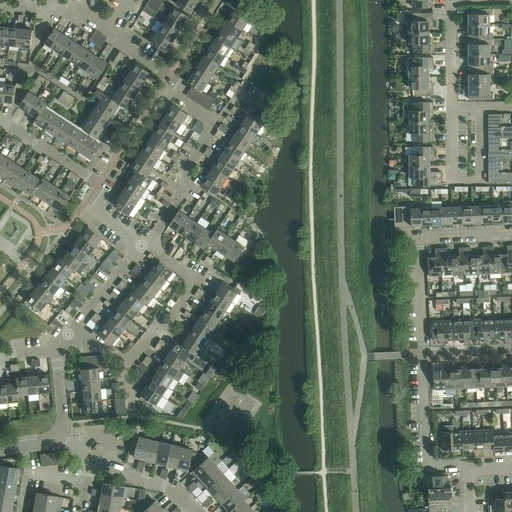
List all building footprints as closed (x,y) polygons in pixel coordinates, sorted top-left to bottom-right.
[(197,4),(190,0),(179,0),(176,4),(191,14),(197,4)] [(160,8),(149,1),(146,6),(156,13),(160,8)] [(175,7),(169,16),(184,26),(190,17),(175,7)] [(469,9),(469,25),(490,25),(490,16),(493,16),(493,9),(469,9)] [(243,30),(249,21),(251,22),(253,18),(248,14),(245,18),(234,11),(228,20),(243,30)] [(410,21),(410,33),(428,33),(428,26),(433,26),(433,13),(413,13),(413,21),(410,21)] [(169,16),(163,25),(178,35),(184,26),(169,16)] [(228,20),(222,29),(237,39),(243,30),(228,20)] [(163,25),(157,34),(172,43),(178,35),(163,25)] [(490,25),(469,25),(469,40),(493,40),(493,33),(490,33),(490,25)] [(1,27),(0,33),(0,44),(9,46),(11,28),(1,27)] [(11,28),(9,46),(20,47),(22,29),(11,28)] [(22,29),(20,47),(31,48),(33,30),(22,29)] [(47,39),(45,43),(45,44),(54,50),(64,35),(54,29),(47,39)] [(222,29),(216,37),(231,47),(237,39),(222,29)] [(89,41),(95,45),(102,34),(96,31),(89,41)] [(428,33),(410,33),(410,44),(413,44),(413,52),(434,52),(434,39),(429,39),(428,33)] [(102,34),(95,45),(101,48),(108,38),(102,34)] [(172,43),(157,34),(151,43),(164,51),(166,53),(166,52),(172,43)] [(64,35),(54,50),(63,55),(72,41),(64,35)] [(216,37),(210,46),(226,56),(231,47),(216,37)] [(493,40),(469,40),(469,55),(490,55),(490,46),(493,46),(493,40)] [(72,41),(63,55),(71,61),(81,46),(72,41)] [(81,46),(71,61),(80,67),(90,52),(81,46)] [(210,46),(205,55),(220,65),(226,56),(210,46)] [(90,52),(80,67),(89,73),(99,58),(90,52)] [(205,55),(199,64),(214,74),(220,65),(205,55)] [(490,55),(469,55),(470,70),(494,70),(493,63),(490,63),(490,55)] [(99,58),(89,73),(98,79),(108,64),(99,58)] [(410,66),(410,77),(429,77),(429,70),(434,70),(434,58),(413,58),(413,66),(410,66)] [(136,63),(130,73),(145,82),(151,73),(136,63)] [(199,64),(193,73),(208,83),(214,74),(199,64)] [(494,70),(470,70),(470,85),(490,84),(490,76),(494,76),(494,70)] [(130,73),(124,81),(139,91),(145,82),(130,73)] [(197,89),(202,92),(208,83),(193,73),(187,82),(193,86),(197,89)] [(429,77),(410,77),(410,88),(413,88),(414,96),(434,96),(434,84),(429,84),(429,77)] [(124,81),(118,90),(133,100),(139,91),(124,81)] [(5,84),(3,102),(14,103),(16,88),(16,86),(5,84)] [(490,84),(470,85),(470,100),(494,100),(494,93),(490,93),(490,84)] [(186,96),(190,99),(197,89),(193,86),(186,96)] [(127,109),(105,94),(98,89),(94,94),(99,98),(98,100),(100,102),(98,106),(113,115),(120,104),(127,109)] [(197,89),(190,99),(195,102),(202,92),(197,89)] [(105,94),(127,109),(133,100),(118,90),(113,99),(105,94)] [(19,107),(28,113),(38,98),(29,92),(19,107)] [(202,92),(195,102),(199,105),(206,95),(202,92)] [(206,95),(199,105),(204,108),(211,97),(206,95)] [(211,97),(204,108),(208,111),(213,104),(215,100),(211,97)] [(38,98),(28,113),(37,118),(34,122),(35,122),(47,104),(38,98)] [(410,111),(410,122),(429,122),(429,115),(434,115),(434,102),(413,103),(413,111),(410,111)] [(47,104),(35,122),(46,130),(56,115),(45,108),(47,104)] [(173,104),(167,114),(182,123),(188,114),(173,104)] [(98,106),(90,117),(105,127),(113,115),(98,106)] [(167,114),(161,122),(176,132),(182,123),(167,114)] [(489,114),(489,138),(502,138),(511,137),(511,126),(505,127),(505,126),(502,126),(502,114),(489,114)] [(56,115),(46,130),(57,137),(67,122),(56,115)] [(234,119),(228,115),(225,119),(231,123),(234,119)] [(248,115),(242,124),(257,134),(263,125),(248,115)] [(105,127),(90,117),(83,129),(97,138),(105,127)] [(67,122),(57,137),(69,145),(78,130),(67,122)] [(161,122),(156,131),(170,141),(176,132),(161,122)] [(429,122),(410,122),(410,133),(414,133),(414,141),(434,141),(434,129),(429,129),(429,122)] [(242,124),(236,133),(251,143),(257,134),(242,124)] [(78,130),(69,145),(80,152),(90,137),(78,130)] [(156,131),(150,140),(164,150),(170,141),(156,131)] [(236,133),(230,142),(245,152),(251,143),(236,133)] [(90,137),(80,152),(92,160),(99,149),(99,150),(101,147),(101,146),(102,145),(90,137)] [(502,138),(489,138),(489,152),(489,161),(502,161),(511,160),(511,149),(505,150),(505,149),(502,149),(502,138)] [(150,140),(144,149),(159,159),(164,150),(150,140)] [(230,142),(224,150),(239,160),(245,152),(230,142)] [(410,155),(411,167),(429,166),(429,159),(434,159),(434,147),(414,147),(414,155),(410,155)] [(144,149),(138,158),(153,167),(159,159),(144,149)] [(224,150),(218,159),(234,169),(239,160),(224,150)] [(7,158),(0,168),(0,174),(6,179),(16,163),(7,158)] [(138,158),(132,167),(152,180),(153,179),(147,176),(153,167),(138,158)] [(218,159),(213,168),(228,178),(234,169),(218,159)] [(502,161),(489,161),(489,184),(511,183),(511,172),(505,173),(505,172),(502,172),(502,161)] [(16,163),(6,179),(15,184),(25,169),(16,163)] [(429,166),(411,167),(411,178),(414,178),(414,186),(434,186),(434,173),(429,173),(429,166)] [(137,170),(132,179),(146,189),(152,180),(132,167),(137,170)] [(213,168),(207,177),(222,187),(228,178),(213,168)] [(25,169),(15,184),(23,190),(33,175),(25,169)] [(434,172),(434,173),(434,186),(442,186),(442,172),(434,172)] [(33,175),(23,190),(32,196),(44,179),(43,178),(42,180),(33,175)] [(222,187),(207,177),(201,186),(216,196),(222,187)] [(44,179),(32,196),(33,196),(34,194),(43,200),(52,184),(44,179)] [(132,179),(126,188),(141,197),(146,189),(132,179)] [(70,180),(65,187),(72,191),(76,184),(70,180)] [(52,184),(43,200),(51,205),(61,190),(52,184)] [(126,188),(120,196),(135,206),(141,197),(126,188)] [(411,190),(410,190),(410,193),(410,198),(421,198),(421,194),(421,189),(411,190)] [(61,190),(51,205),(61,211),(71,196),(61,190)] [(135,206),(120,196),(114,206),(129,215),(135,206)] [(213,198),(210,204),(218,209),(222,204),(213,198)] [(511,204),(503,205),(504,222),(511,221),(511,204)] [(493,205),(483,206),(484,223),(494,222),(493,205)] [(503,205),(493,205),(494,222),(504,222),(503,205)] [(473,206),(462,207),(463,224),(473,223),(473,206)] [(483,206),(473,206),(473,223),(484,223),(483,206)] [(422,225),(421,209),(411,209),(411,207),(395,208),(396,230),(412,230),(412,226),(422,225)] [(452,207),(442,208),(443,224),(453,224),(452,207)] [(462,207),(452,207),(453,224),(463,224),(462,207)] [(432,208),(421,209),(422,225),(432,225),(432,208)] [(442,208),(432,208),(432,225),(443,224),(442,208)] [(169,226),(178,232),(188,217),(179,211),(169,226)] [(188,217),(178,232),(187,238),(197,223),(188,217)] [(197,223),(187,238),(196,243),(205,229),(197,223)] [(88,227),(82,235),(96,247),(103,238),(88,227)] [(205,229),(196,243),(204,249),(218,229),(217,229),(214,234),(205,229)] [(218,229),(204,249),(205,249),(208,244),(217,250),(227,235),(218,229)] [(82,235),(75,243),(89,255),(96,247),(82,235)] [(227,235),(217,250),(226,256),(235,241),(227,235)] [(235,241),(226,256),(235,262),(233,263),(237,266),(241,260),(237,258),(245,247),(235,241)] [(75,243),(68,252),(83,263),(89,255),(75,243)] [(508,254),(501,254),(502,273),(511,272),(511,245),(507,246),(508,254)] [(483,255),(477,255),(478,274),(490,274),(489,246),(483,247),(483,255)] [(494,246),(489,246),(490,274),(502,273),(501,254),(495,254),(494,246)] [(459,256),(453,256),(454,275),(466,275),(465,247),(459,248),(459,256)] [(470,247),(465,247),(466,275),(478,274),(477,255),(471,255),(470,247)] [(442,276),(441,248),(435,249),(435,257),(428,257),(429,276),(442,276)] [(446,248),(441,248),(442,276),(454,275),(453,256),(447,256),(446,248)] [(68,252),(62,260),(74,270),(76,272),(83,263),(68,252)] [(60,258),(53,267),(67,278),(74,270),(62,260),(60,258)] [(160,261),(153,269),(167,280),(173,272),(160,261)] [(53,267),(47,275),(61,286),(67,278),(53,267)] [(153,269),(146,278),(160,289),(167,280),(153,269)] [(47,275),(40,283),(54,294),(61,286),(47,275)] [(146,278),(140,286),(153,297),(160,289),(146,278)] [(40,283),(33,291),(48,303),(54,294),(40,283)] [(233,290),(222,283),(216,292),(231,302),(232,302),(235,305),(241,297),(241,295),(239,294),(242,291),(236,287),(233,290)] [(131,292),(147,305),(153,297),(140,286),(133,294),(131,292)] [(48,303),(33,291),(27,300),(41,311),(48,303)] [(131,292),(124,301),(138,312),(145,304),(146,306),(147,305),(131,292)] [(216,292),(210,301),(226,311),(231,302),(216,292)] [(124,301),(118,309),(132,320),(138,312),(124,301)] [(210,301),(205,310),(220,320),(226,311),(210,301)] [(261,305),(255,314),(261,318),(266,309),(261,305)] [(118,309),(111,317),(125,328),(132,320),(118,309)] [(205,310),(199,319),(214,329),(220,320),(205,310)] [(111,317),(105,325),(118,337),(125,328),(111,317)] [(504,318),(494,319),(495,338),(501,338),(501,341),(505,341),(504,318)] [(199,319),(193,328),(208,338),(214,329),(199,319)] [(484,319),(474,320),(474,339),(480,339),(480,342),(485,341),(484,319)] [(494,319),(484,319),(485,341),(489,341),(489,339),(495,338),(494,319)] [(453,320),(443,321),(444,343),(448,343),(448,340),(454,340),(453,320)] [(464,320),(453,320),(454,340),(460,340),(460,342),(464,342),(464,320)] [(474,320),(464,320),(464,342),(469,342),(469,339),(474,339),(474,320)] [(444,343),(443,321),(432,321),(433,341),(439,341),(440,343),(444,343)] [(118,337),(105,325),(98,334),(112,345),(118,337)] [(193,328),(187,336),(202,346),(208,338),(193,328)] [(176,342),(196,355),(202,346),(187,336),(181,345),(176,342)] [(160,339),(157,344),(163,348),(166,343),(160,339)] [(176,342),(170,351),(185,361),(191,352),(196,356),(196,355),(176,342)] [(163,348),(157,344),(154,348),(160,352),(163,348)] [(170,351),(164,360),(179,370),(185,361),(170,351)] [(228,351),(224,358),(231,362),(235,356),(228,351)] [(164,360),(159,369),(174,379),(179,370),(164,360)] [(502,367),(496,368),(497,387),(507,387),(506,364),(502,365),(502,367)] [(481,368),(476,368),(477,388),(487,388),(486,365),(481,366),(481,368)] [(490,365),(486,365),(487,388),(497,387),(496,368),(490,368),(490,365)] [(461,369),(455,369),(456,389),(466,388),(465,366),(461,366),(461,369)] [(470,366),(465,366),(466,388),(477,388),(476,368),(470,369),(470,366)] [(446,389),(445,367),(441,367),(441,370),(434,370),(435,390),(446,389)] [(450,367),(445,367),(446,389),(456,389),(455,369),(450,370),(450,367)] [(92,368),(87,369),(82,369),(81,369),(82,380),(100,379),(99,368),(98,368),(92,368)] [(159,369),(153,377),(168,387),(174,379),(159,369)] [(203,373),(198,381),(205,386),(210,378),(203,373)] [(47,374),(36,375),(38,394),(49,392),(47,374)] [(36,375),(25,376),(27,395),(38,394),(36,375)] [(25,376),(15,377),(17,402),(18,402),(17,396),(27,395),(25,376)] [(15,384),(5,385),(7,403),(17,402),(15,377),(14,378),(15,384)] [(153,377),(147,386),(162,396),(168,387),(153,377)] [(100,379),(82,380),(83,391),(101,389),(100,379)] [(141,396),(139,399),(144,403),(147,399),(156,405),(162,396),(147,386),(141,395),(141,396)] [(101,389),(83,391),(84,401),(102,400),(101,389)] [(102,400),(84,401),(85,412),(103,411),(103,405),(105,406),(105,407),(121,405),(120,399),(102,401),(102,400)] [(453,449),(452,426),(437,426),(437,432),(436,432),(437,444),(443,444),(443,450),(453,449)] [(453,426),(452,426),(453,449),(464,449),(463,431),(453,432),(453,426)] [(483,430),(473,431),(474,448),(484,448),(483,430)] [(494,430),(483,430),(484,448),(494,447),(494,434),(494,430)] [(473,431),(463,431),(464,449),(474,448),(473,431)] [(504,433),(494,434),(494,447),(494,451),(505,451),(504,433)] [(134,457),(146,460),(150,440),(139,437),(134,457)] [(150,440),(146,460),(156,462),(161,443),(150,440)] [(161,443),(156,462),(167,465),(171,445),(161,443)] [(171,445),(167,465),(177,467),(182,448),(171,445)] [(182,448),(177,467),(188,470),(193,451),(182,448)] [(243,457),(238,461),(243,466),(248,461),(243,457)] [(194,471),(201,480),(216,466),(209,458),(194,471)] [(0,465),(0,477),(15,480),(17,470),(18,474),(22,475),(23,470),(17,469),(0,465)] [(216,466),(201,480),(208,488),(223,474),(216,466)] [(223,474),(208,488),(216,496),(231,482),(223,474)] [(263,474),(258,478),(262,482),(267,478),(263,474)] [(429,489),(429,493),(453,492),(453,487),(451,487),(450,481),(448,481),(448,475),(428,476),(428,489),(429,489)] [(0,477),(0,487),(19,491),(20,487),(15,486),(14,489),(13,489),(15,480),(0,477)] [(231,482),(216,496),(223,504),(238,490),(231,482)] [(105,483),(102,494),(122,498),(124,487),(105,483)] [(0,487),(0,498),(11,501),(13,491),(14,492),(14,495),(19,496),(19,491),(0,487)] [(223,504),(230,511),(244,500),(246,499),(238,490),(223,504)] [(511,511),(511,491),(506,492),(502,492),(502,499),(496,499),(496,505),(488,505),(488,511),(511,511)] [(425,507),(425,509),(449,508),(449,503),(451,502),(451,496),(453,496),(453,492),(429,493),(429,497),(429,507),(425,507)] [(29,499),(28,503),(54,508),(56,497),(36,493),(36,494),(35,503),(34,503),(34,499),(29,499)] [(102,494),(100,505),(120,508),(122,498),(102,494)] [(0,498),(0,509),(12,511),(15,511),(16,508),(12,507),(10,511),(11,501),(0,498)] [(230,511),(229,511),(246,511),(251,508),(244,500),(230,511)] [(143,511),(160,511),(163,510),(155,502),(143,511)] [(53,511),(54,508),(28,503),(27,508),(32,508),(34,505),(33,511),(53,511)]
